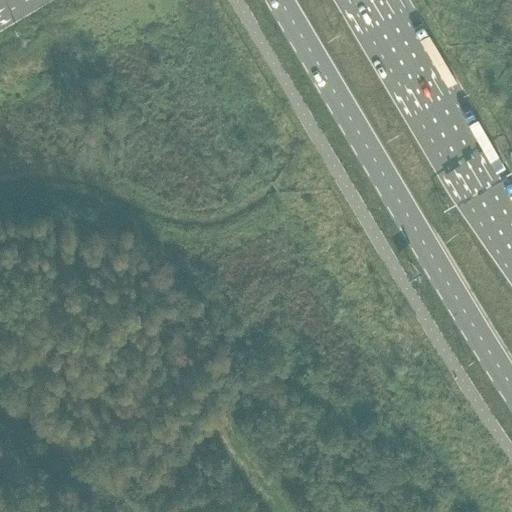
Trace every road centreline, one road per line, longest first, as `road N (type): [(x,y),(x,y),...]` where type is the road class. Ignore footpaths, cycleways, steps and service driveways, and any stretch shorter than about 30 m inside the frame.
road 1 (primary): [(285,0),(511,381)]
road 2 (primary): [(511,229),(375,0)]
